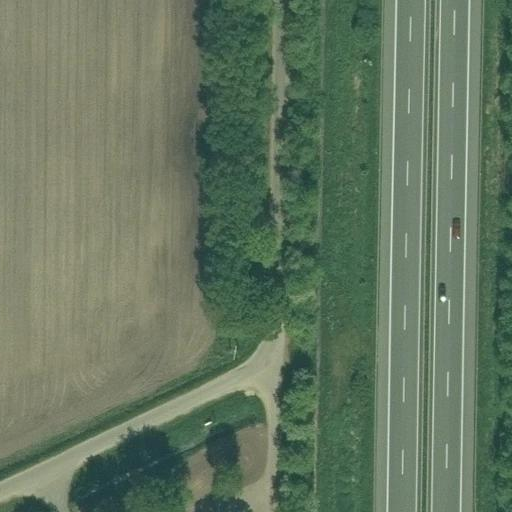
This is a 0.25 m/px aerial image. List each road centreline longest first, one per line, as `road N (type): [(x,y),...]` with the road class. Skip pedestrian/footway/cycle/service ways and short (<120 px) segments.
road 1 (residential): [(0,493),(277,359),(277,0)]
road 2 (motorway): [(411,0),(401,511)]
road 3 (motorway): [(447,511),(455,0)]
road 4 (track): [(277,359),(276,511)]
